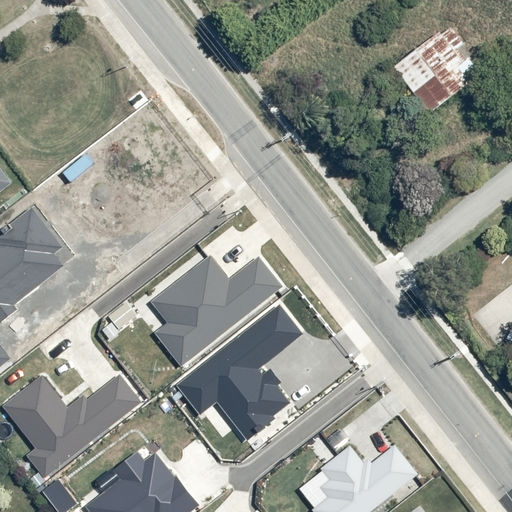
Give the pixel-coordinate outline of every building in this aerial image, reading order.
[(395,69),(430,115),(483,77),(445,32),(395,69)] [(0,194),(11,185),(0,168),(0,194)] [(0,367),(12,358),(0,342),(0,320),(1,322),(20,307),(17,304),(67,265),(58,253),(66,247),(33,206),(0,231),(0,242),(1,244),(0,244),(0,367)] [(157,331),(183,364),(283,285),(260,257),(232,279),(211,254),(152,301),(169,322),(157,331)] [(136,318),(123,301),(105,316),(118,332),(136,318)] [(202,410),(218,397),(254,441),(280,420),(275,414),(291,401),(279,385),(284,381),(272,366),(264,372),(262,369),(307,334),(283,303),(181,382),(202,410)] [(142,401),(120,373),(89,398),(84,392),(69,404),(44,373),(5,404),(40,448),(31,455),(47,475),(142,401)] [(370,511),(420,473),(398,445),(375,463),(370,457),(365,461),(352,443),(322,467),(332,479),(323,486),(331,496),(315,509),(317,511),(370,511)] [(194,511),(204,505),(159,449),(146,459),(140,450),(116,469),(123,477),(89,505),(95,511),(194,511)]
